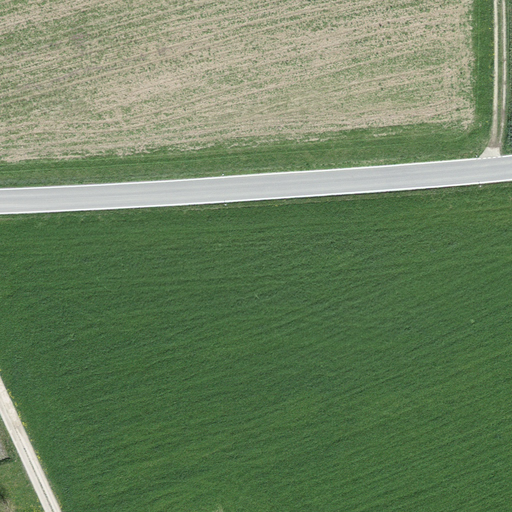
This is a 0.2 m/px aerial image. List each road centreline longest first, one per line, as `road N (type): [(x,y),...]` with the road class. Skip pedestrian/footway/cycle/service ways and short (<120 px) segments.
road 1 (tertiary): [(511,165),(0,198)]
road 2 (track): [(500,0),(492,168)]
road 3 (track): [(0,397),(53,511)]
